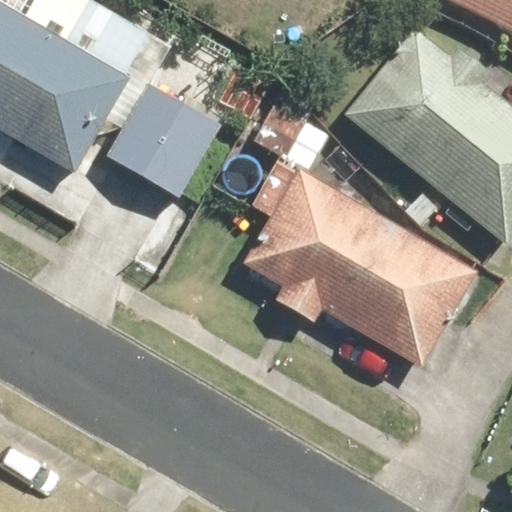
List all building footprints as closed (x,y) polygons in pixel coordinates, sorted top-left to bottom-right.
[(511,0),(462,0),(456,12),(511,38),(511,0)] [(0,6),(0,126),(73,167),(124,76),(0,6)] [(511,100),(423,31),(349,124),(510,249),(511,246),(511,100)] [(156,91),(115,162),(186,201),(226,131),(156,91)] [(472,276),(298,179),(240,282),(414,379),(472,276)]
